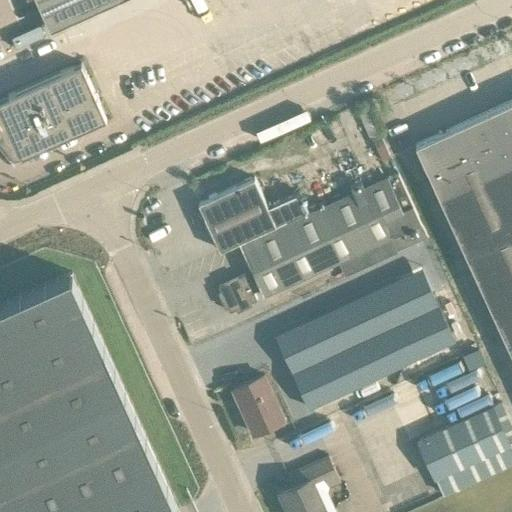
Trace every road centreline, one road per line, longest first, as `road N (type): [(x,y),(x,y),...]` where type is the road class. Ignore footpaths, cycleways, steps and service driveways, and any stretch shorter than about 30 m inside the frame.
road 1 (unclassified): [(85,197),(511,9)]
road 2 (unclassified): [(234,511),(85,197)]
